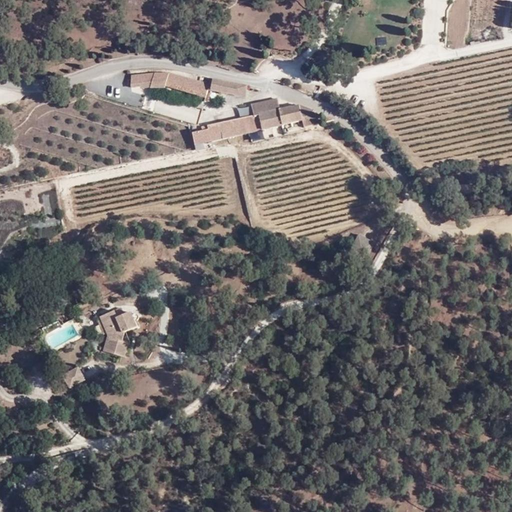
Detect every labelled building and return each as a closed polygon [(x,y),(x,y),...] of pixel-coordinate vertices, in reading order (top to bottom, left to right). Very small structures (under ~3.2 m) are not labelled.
[(169,73),(169,72),(156,71),(131,74),(133,87),(149,85),(166,85),(167,82),(169,73)] [(208,82),(169,73),(167,82),(206,92),(207,88),(208,82)] [(209,77),(208,82),(207,88),(243,97),(246,86),(209,77)] [(166,85),(166,86),(204,96),(206,92),(167,82),(166,85)] [(329,91),(326,88),(324,87),(322,88),(320,90),(320,92),(323,95),(325,95),(327,93),(329,91)] [(304,127),(316,125),(312,109),(305,106),(293,106),(293,105),(280,108),(277,98),(252,105),(254,116),(208,127),(208,130),(193,133),(195,146),(302,119),(304,127)] [(467,183),(456,184),(456,188),(461,188),(461,193),(467,193),(467,183)] [(349,256),(364,263),(375,244),(358,236),(349,256)] [(120,319),(127,317),(124,309),(118,311),(120,319)] [(103,316),(110,333),(110,336),(105,351),(126,358),(132,343),(123,340),(126,332),(139,328),(134,314),(127,317),(120,319),(118,311),(103,316)] [(104,335),(110,333),(103,316),(99,318),(104,335)] [(80,366),(75,368),(78,376),(66,381),(70,387),(85,379),(80,366)] [(78,376),(75,368),(63,374),(66,381),(78,376)]
